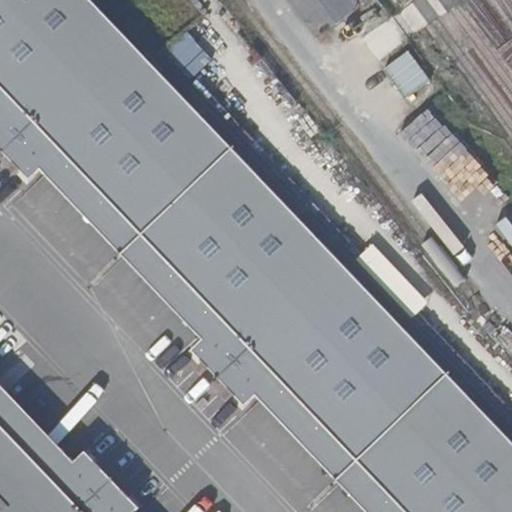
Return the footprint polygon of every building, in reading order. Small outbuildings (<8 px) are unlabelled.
[(0,0),(0,147),(21,169),(28,163),(39,174),(42,171),(94,226),(202,339),(199,342),(209,354),(202,360),(237,397),(244,390),(253,400),(257,396),(367,511),(511,511),(511,440),(140,51),(91,0),(0,0)] [(288,0),(316,37),(342,17),(356,9),(349,0),(288,0)] [(356,9),(342,17),(363,43),(375,34),(356,9)] [(430,106),(419,91),(405,101),(416,116),(430,106)] [(31,180),(39,174),(28,163),(21,169),(31,180)] [(191,348),(202,360),(209,354),(199,342),(191,348)] [(0,511),(136,511),(141,508),(96,461),(89,468),(80,458),(75,461),(0,382),(0,511)] [(246,407),(253,400),(244,390),(237,397),(246,407)]
